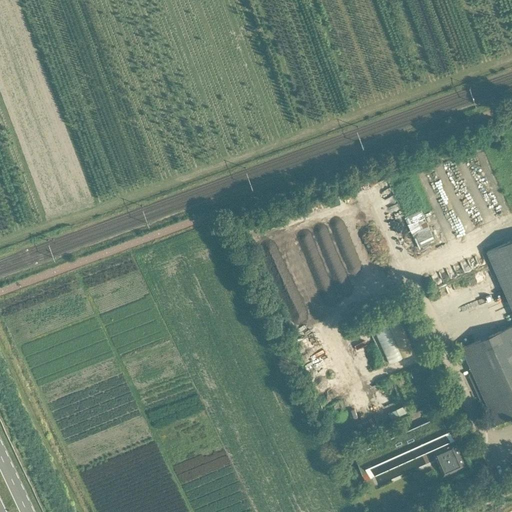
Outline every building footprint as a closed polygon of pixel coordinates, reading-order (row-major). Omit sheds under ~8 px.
[(419,247),(436,240),(423,208),(405,215),(419,247)] [(278,245),(286,247),(288,235),(280,234),(278,245)] [(511,305),(511,325),(463,347),(496,422),(511,415),(511,239),(488,251),(511,305)] [(408,340),(399,313),(373,321),(384,358),(409,350),(408,347),(407,347),(405,341),(408,340)] [(374,383),(389,413),(405,405),(390,375),(374,383)] [(456,426),(449,411),(426,421),(427,424),(417,429),(415,426),(354,453),(361,469),(367,466),(371,475),(434,447),(435,449),(433,450),(444,475),(457,469),(457,470),(467,466),(462,455),(461,456),(459,452),(460,452),(455,441),(452,442),(451,439),(454,438),(450,429),(456,426)]
